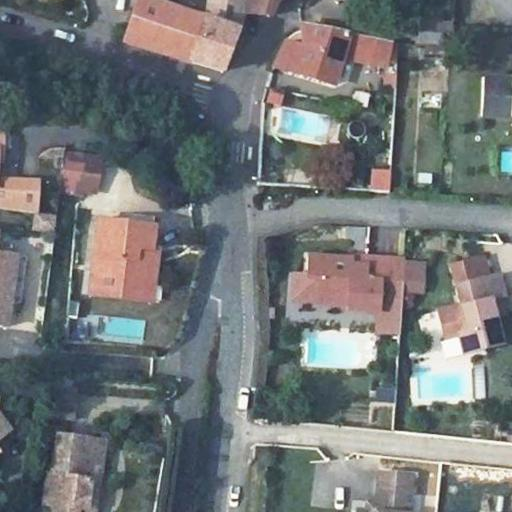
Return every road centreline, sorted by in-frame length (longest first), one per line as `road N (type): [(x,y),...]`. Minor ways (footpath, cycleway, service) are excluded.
road 1 (residential): [(226,264),(201,334),(181,511)]
road 2 (residential): [(0,21),(239,86)]
road 3 (unclassified): [(216,511),(226,264)]
road 4 (unclassified): [(226,264),(239,86)]
